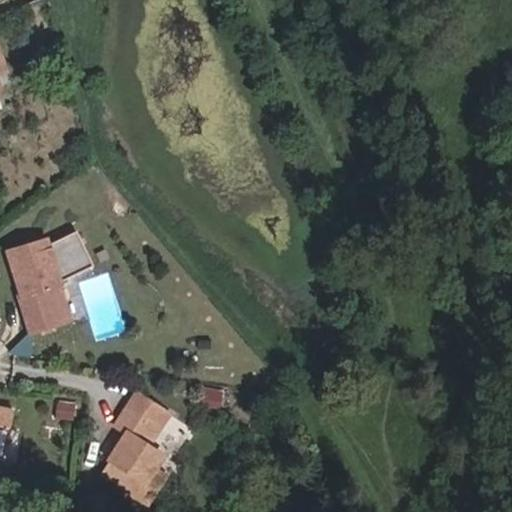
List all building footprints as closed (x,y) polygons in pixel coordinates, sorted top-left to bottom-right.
[(0,194),(0,196),(18,189),(11,172),(0,176),(0,194)] [(47,288),(57,283),(93,266),(76,232),(48,245),(12,261),(22,296),(19,298),(31,333),(29,335),(10,350),(15,355),(29,357),(32,332),(42,334),(47,333),(51,331),(55,326),(59,324),(47,288)] [(12,261),(48,245),(46,240),(9,252),(12,261)] [(59,324),(70,321),(57,283),(47,288),(59,324)] [(198,403),(216,407),(219,392),(201,388),(198,403)] [(142,484),(153,469),(161,457),(148,448),(168,418),(136,395),(115,426),(129,435),(102,474),(148,505),(156,493),(142,484)] [(0,426),(9,429),(13,412),(0,408),(0,426)] [(142,484),(156,493),(167,477),(153,469),(142,484)]
